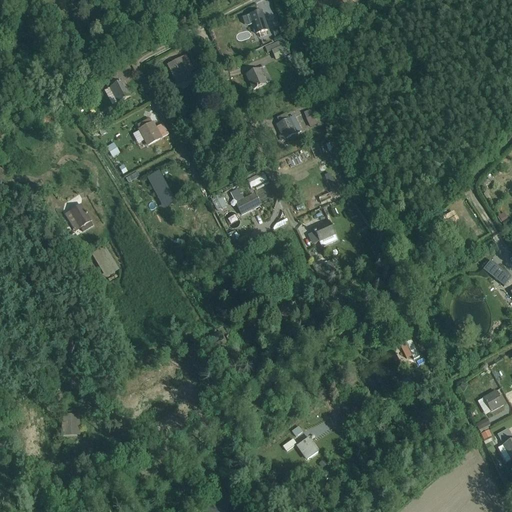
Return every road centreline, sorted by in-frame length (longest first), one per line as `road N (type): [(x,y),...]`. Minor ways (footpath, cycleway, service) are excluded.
road 1 (residential): [(382,511),(309,361),(106,511)]
road 2 (residential): [(200,26),(293,227)]
road 3 (residential): [(180,37),(137,63),(205,195)]
road 4 (residential): [(511,131),(463,185),(491,231)]
